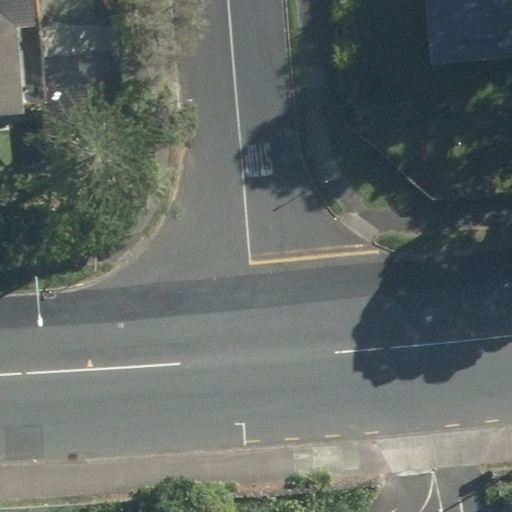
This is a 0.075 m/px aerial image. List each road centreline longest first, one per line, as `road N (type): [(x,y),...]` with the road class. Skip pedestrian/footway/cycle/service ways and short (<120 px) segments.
road 1 (residential): [(250,360),(227,0)]
road 2 (secondary): [(250,360),(511,334)]
road 3 (secondary): [(0,375),(250,360)]
